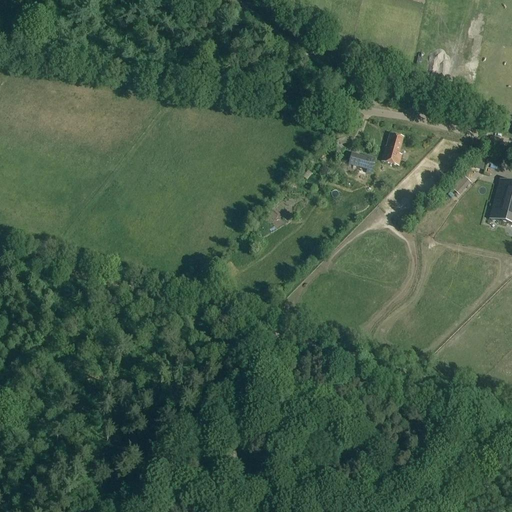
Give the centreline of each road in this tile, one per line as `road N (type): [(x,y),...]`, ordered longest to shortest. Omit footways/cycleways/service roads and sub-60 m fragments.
road 1 (unclassified): [(0,50),(382,111),(511,143)]
road 2 (track): [(236,0),(382,111)]
